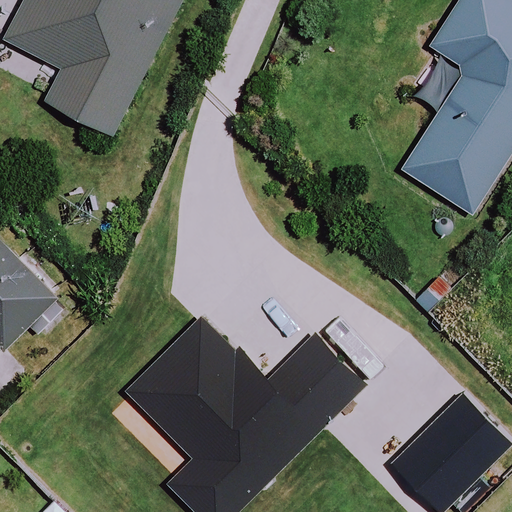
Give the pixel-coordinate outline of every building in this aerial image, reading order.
[(190,0),(28,0),(9,39),(67,68),(50,100),(121,136),(190,0)] [(511,0),(462,0),(432,45),(470,71),(404,168),(469,212),(511,149),(511,0)] [(0,341),(10,352),(66,298),(0,230),(0,341)] [(203,511),(237,511),(372,379),(319,326),(274,369),(243,340),(238,344),(205,308),(128,385),(195,453),(170,477),(203,511)] [(511,431),(467,386),(395,456),(445,511),(511,444),(511,431)]
